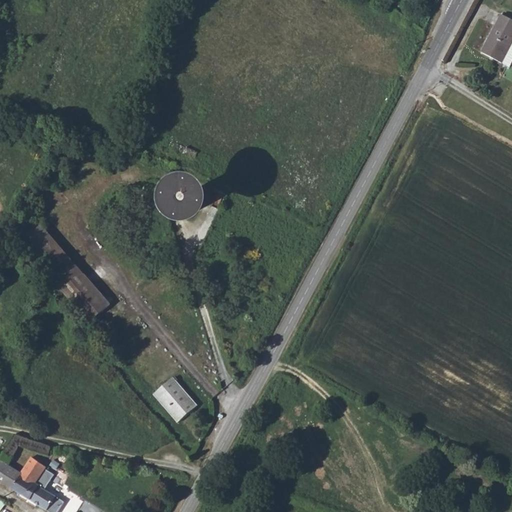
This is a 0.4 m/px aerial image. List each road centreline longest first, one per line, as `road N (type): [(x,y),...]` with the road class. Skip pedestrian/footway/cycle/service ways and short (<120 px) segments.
road 1 (tertiary): [(461,0),(185,511)]
road 2 (track): [(205,475),(0,429)]
